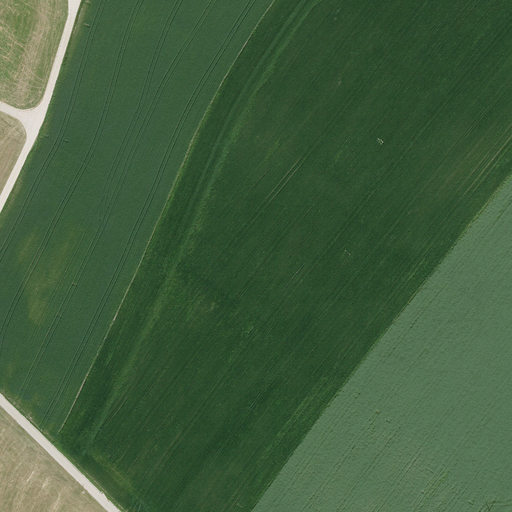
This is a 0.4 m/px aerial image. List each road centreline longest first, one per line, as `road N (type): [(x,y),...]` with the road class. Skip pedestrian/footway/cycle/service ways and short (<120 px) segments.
road 1 (track): [(0,203),(38,123),(78,0)]
road 2 (track): [(114,511),(0,398)]
